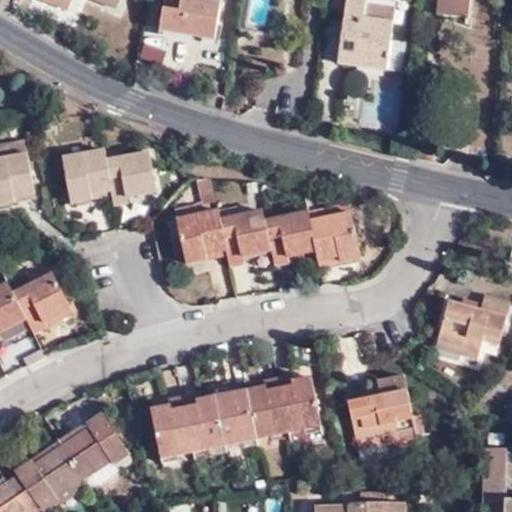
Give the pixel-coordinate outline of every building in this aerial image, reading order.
[(214,41),(219,0),(215,0),(165,0),(161,32),(214,41)] [(366,18),(367,4),(367,0),(349,0),(342,65),(358,67),(357,65),(404,71),(408,43),(392,41),(395,22),(366,18)] [(441,0),(440,16),(468,18),(470,0),(441,0)] [(396,8),(367,4),(366,18),(395,22),(396,8)] [(145,42),(140,56),(160,64),(166,50),(145,42)] [(407,139),(403,154),(419,158),(421,141),(407,139)] [(424,141),(421,158),(435,160),(437,144),(424,141)] [(27,142),(10,145),(12,158),(0,160),(0,205),(17,202),(16,196),(37,193),(27,142)] [(0,160),(12,158),(10,145),(0,146),(0,160)] [(113,188),(115,196),(116,204),(129,201),(127,193),(137,192),(138,195),(157,191),(149,153),(108,161),(106,152),(65,160),(73,203),(95,199),(94,192),(113,188)] [(204,199),(217,195),(215,182),(201,185),(204,199)] [(95,199),(115,196),(113,188),(94,192),(95,199)] [(38,199),(37,193),(16,196),(17,202),(38,199)] [(219,203),(217,195),(204,199),(206,207),(219,203)] [(313,224),(352,214),(349,203),(309,213),(313,224)] [(224,222),(245,217),(242,207),(222,212),(224,222)] [(178,213),(180,220),(201,216),(199,208),(178,213)] [(364,256),(352,214),(313,224),(309,213),(287,218),(268,223),(266,217),(265,212),(245,217),(224,222),(222,212),(221,211),(201,216),(180,220),(179,221),(189,264),(209,259),(208,253),(230,248),(231,254),(234,265),(246,261),(244,253),(252,251),(253,256),(274,250),(277,265),(293,262),(290,253),(298,251),(299,256),(319,251),(323,262),(341,257),(343,262),(364,256)] [(268,223),(287,218),(286,212),(266,217),(268,223)] [(209,259),(231,254),(230,248),(208,253),(209,259)] [(324,267),(343,262),(341,257),(323,262),(324,267)] [(0,288),(0,337),(2,337),(0,332),(0,326),(8,323),(10,327),(27,318),(34,333),(46,327),(43,320),(52,315),(54,318),(72,310),(55,274),(14,293),(10,283),(0,288)] [(461,346),(459,354),(476,358),(483,335),(497,338),(507,302),(479,296),(476,310),(445,302),(436,339),(461,346)] [(434,347),(459,354),(461,346),(436,339),(434,347)] [(321,423),(311,373),(292,377),(290,371),(267,376),(268,382),(249,386),(247,380),(235,383),(236,389),(196,396),(194,391),(169,396),(170,402),(152,405),(161,457),(321,423)] [(417,433),(413,411),(404,371),(378,377),(380,385),(349,392),(358,437),(385,431),(387,440),(417,433)] [(112,460),(113,463),(132,452),(101,408),(85,419),(88,423),(34,460),(31,455),(14,467),(18,471),(0,483),(0,511),(45,511),(45,509),(58,501),(60,504),(89,484),(86,478),(112,460)] [(422,409),(413,411),(417,433),(427,430),(422,409)] [(385,431),(358,437),(360,445),(387,440),(385,431)] [(511,446),(484,446),(482,511),(511,511),(511,497),(507,498),(507,477),(511,477),(511,446)] [(118,469),(113,463),(112,460),(86,478),(89,484),(92,488),(118,469)] [(405,511),(405,504),(392,504),(392,493),(358,492),(358,503),(314,501),(314,511),(405,511)]
